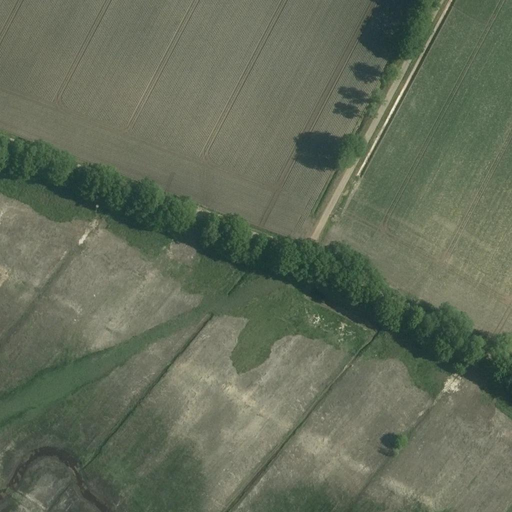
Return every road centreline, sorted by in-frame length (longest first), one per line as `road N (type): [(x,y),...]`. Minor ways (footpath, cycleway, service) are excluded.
road 1 (track): [(0,142),(306,254)]
road 2 (track): [(306,254),(440,0)]
road 3 (track): [(306,254),(429,315),(511,370)]
